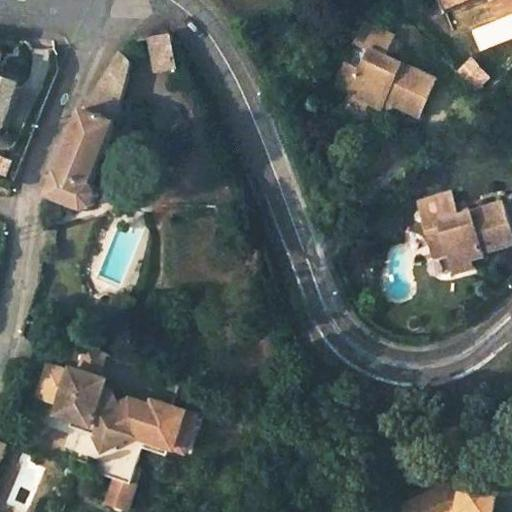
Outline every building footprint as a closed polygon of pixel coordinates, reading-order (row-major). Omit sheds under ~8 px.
[(364,24),(346,63),(359,68),(367,51),(383,58),(392,37),(364,24)] [(165,34),(151,37),(153,73),(173,71),(171,36),(165,34)] [(346,63),(337,85),(350,90),(348,95),(367,103),(381,109),(385,101),(419,116),(435,81),(383,58),(367,51),(359,68),(346,63)] [(128,64),(120,54),(96,88),(82,111),(47,194),(84,210),(91,205),(95,194),(93,184),(89,182),(113,120),(128,69),(128,64)] [(470,58),(458,69),(476,88),(488,77),(470,58)] [(0,127),(4,130),(20,83),(0,76),(0,127)] [(367,103),(348,95),(344,103),(364,112),(367,103)] [(454,196),(422,206),(436,251),(451,246),(453,255),(456,265),(476,260),(489,256),(487,252),(511,244),(511,219),(507,205),(462,219),(454,196)] [(451,246),(436,251),(438,260),(453,255),(451,246)] [(476,260),(456,265),(458,273),(479,267),(476,260)] [(80,369),(101,376),(107,358),(86,351),(80,369)] [(51,363),(41,394),(63,401),(59,411),(80,418),(78,425),(99,432),(107,451),(137,437),(122,407),(116,405),(117,401),(118,396),(116,393),(114,390),(112,388),(108,387),(104,386),(107,378),(101,376),(80,369),(74,367),(73,371),(51,363)] [(137,437),(107,451),(99,474),(115,479),(134,485),(135,483),(146,450),(171,458),(174,449),(187,454),(199,418),(158,404),(156,409),(135,401),(122,407),(137,437)] [(134,485),(115,479),(107,503),(133,511),(142,486),(135,483),(134,485)] [(450,484),(406,508),(407,511),(496,511),(501,486),(467,480),(466,487),(450,484)]
